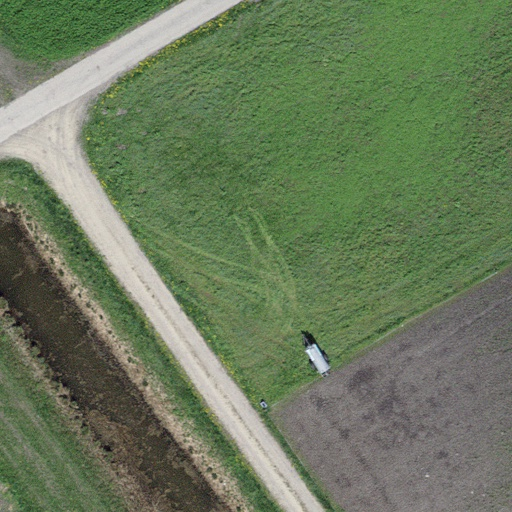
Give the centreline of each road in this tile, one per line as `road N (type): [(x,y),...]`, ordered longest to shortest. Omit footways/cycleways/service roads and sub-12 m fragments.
road 1 (track): [(313,511),(27,109)]
road 2 (unclassified): [(216,0),(0,125)]
